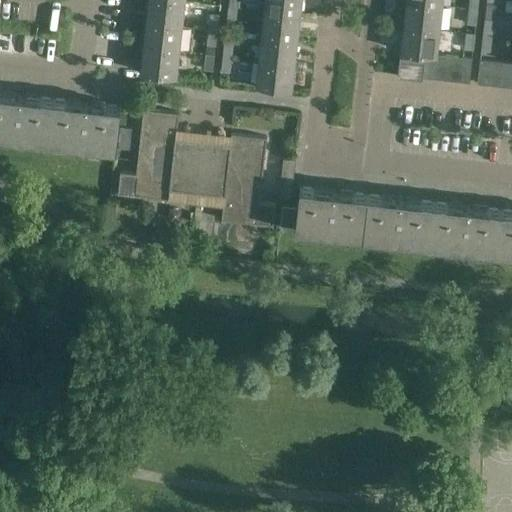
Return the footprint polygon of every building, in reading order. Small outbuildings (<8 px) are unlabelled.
[(181,25),(184,1),(174,0),(147,0),(145,21),(181,25)] [(299,14),(300,0),(264,0),(264,10),(299,14)] [(468,0),(468,8),(477,9),(478,0),(468,0)] [(439,30),(442,5),(406,1),(403,26),(439,30)] [(237,7),(228,6),(226,22),(235,23),(237,7)] [(477,9),(468,8),(466,23),(475,24),(477,9)] [(297,38),(299,14),(264,10),(261,34),(297,38)] [(208,29),(217,30),(219,14),(210,13),(208,29)] [(482,34),(491,35),(493,20),(484,19),(482,34)] [(178,51),(181,25),(145,21),(142,47),(178,51)] [(403,26),(400,49),(400,51),(424,53),(436,55),(437,49),(439,30),(403,26)] [(217,30),(208,29),(206,44),(215,45),(217,30)] [(474,33),(465,32),(463,48),(472,49),(474,33)] [(294,64),(297,38),(261,34),(258,59),(294,64)] [(491,35),(482,34),(480,50),(489,51),(491,35)] [(222,55),(231,56),(233,41),(224,40),(222,55)] [(142,47),(140,72),(176,76),(178,51),(142,47)] [(214,54),(205,53),(203,69),(212,70),(214,54)] [(424,53),(424,59),(422,77),(433,78),(436,55),(424,53)] [(231,56),(222,55),(220,71),(229,72),(231,56)] [(447,56),(436,55),(433,78),(445,79),(447,56)] [(399,56),(397,76),(421,79),(422,77),(424,59),(399,56)] [(459,57),(447,56),(445,79),(456,81),(459,57)] [(456,81),(469,82),(472,59),(459,57),(456,81)] [(291,89),(294,64),(258,59),(255,85),(291,89)] [(477,83),(489,84),(491,61),(480,60),(477,83)] [(489,84),(494,85),(500,86),(503,62),(491,61),(489,84)] [(511,79),(511,63),(503,62),(500,86),(511,87),(511,79)] [(0,133),(47,139),(52,97),(0,91),(0,133)] [(118,105),(52,97),(47,139),(113,147),(118,105)] [(120,171),(117,193),(133,195),(169,199),(170,188),(223,194),(221,219),(256,223),(272,225),(275,203),(259,201),(266,137),(230,133),(229,143),(176,137),(179,112),(143,108),(135,173),(120,171)] [(283,157),(278,197),(291,198),(295,159),(283,157)] [(361,235),(365,193),(299,186),(297,207),(294,227),(361,235)] [(427,242),(432,201),(365,193),(361,235),(427,242)] [(493,250),(498,208),(432,201),(427,242),(493,250)] [(282,205),(280,225),(294,227),(297,207),(282,205)] [(511,209),(498,208),(493,250),(511,251),(511,209)]
